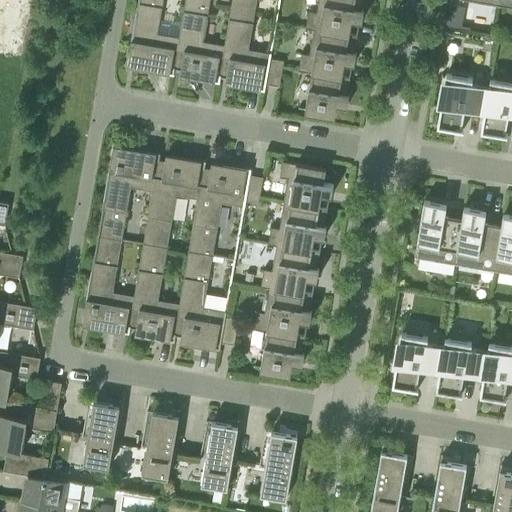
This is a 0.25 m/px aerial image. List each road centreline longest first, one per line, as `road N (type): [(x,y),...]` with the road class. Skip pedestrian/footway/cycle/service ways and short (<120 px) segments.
road 1 (residential): [(345,407),(62,351),(101,101)]
road 2 (residential): [(399,149),(101,101)]
road 3 (residential): [(345,407),(399,149)]
road 4 (residential): [(345,407),(511,435)]
road 5 (residential): [(399,149),(425,0)]
